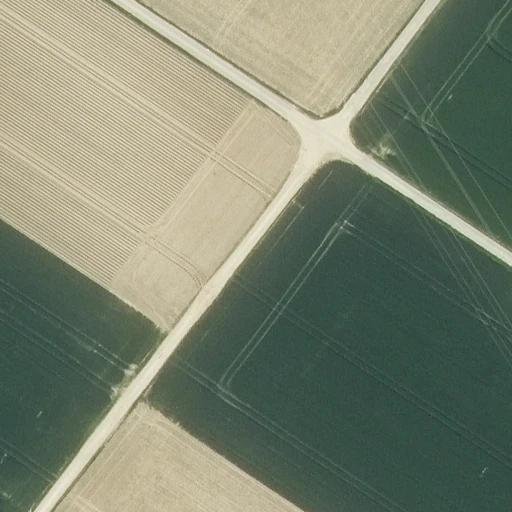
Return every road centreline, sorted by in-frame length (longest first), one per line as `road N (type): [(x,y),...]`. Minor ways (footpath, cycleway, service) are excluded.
road 1 (track): [(48,511),(329,146)]
road 2 (track): [(329,146),(112,0)]
road 3 (track): [(329,146),(511,266)]
road 4 (track): [(447,0),(329,146)]
